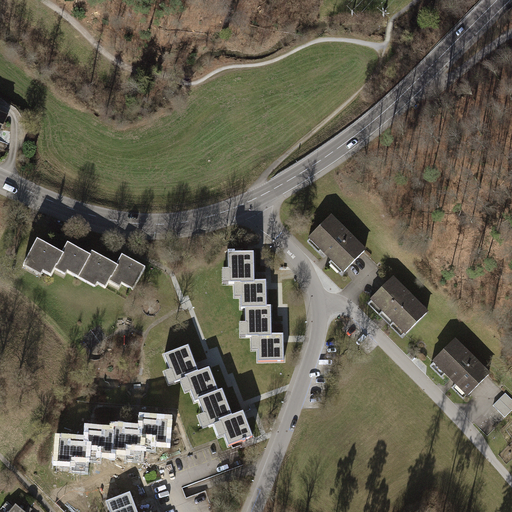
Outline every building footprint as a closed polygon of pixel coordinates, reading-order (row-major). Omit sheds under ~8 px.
[(0,116),(0,143),(10,121),(0,116)] [(307,243),(341,275),(363,252),(330,220),(307,243)] [(37,238),(37,244),(24,268),(22,271),(41,281),(44,277),(52,281),(56,274),(66,281),(68,276),(97,293),(99,286),(106,292),(111,283),(120,287),(123,282),(134,288),(146,266),(123,254),(119,263),(93,250),(91,254),(68,241),(63,251),(37,238)] [(240,251),(224,254),(224,274),(229,274),(228,284),(237,284),(237,295),(241,295),(242,326),(247,327),(247,336),(255,336),(255,346),(259,348),(258,361),(285,361),(285,333),(273,334),(274,305),(269,305),(269,279),(258,279),(257,251),(240,251)] [(371,305),(404,338),(426,316),(392,283),(371,305)] [(432,365),(468,400),(491,375),(456,341),(432,365)] [(190,345),(161,356),(167,375),(171,373),(174,382),(183,380),(186,391),(190,390),(201,419),(205,417),(208,427),(215,425),(219,435),(227,431),(230,445),(254,436),(245,408),(233,411),(224,385),(220,387),(211,367),(200,371),(190,345)] [(155,443),(167,445),(168,420),(143,418),(142,430),(115,428),(114,431),(89,429),(88,441),(60,437),(57,467),(77,469),(78,466),(86,466),(88,460),(100,462),(102,455),(131,459),(133,453),(141,454),(143,446),(155,448),(155,443)] [(136,511),(130,493),(103,503),(106,511),(136,511)]
